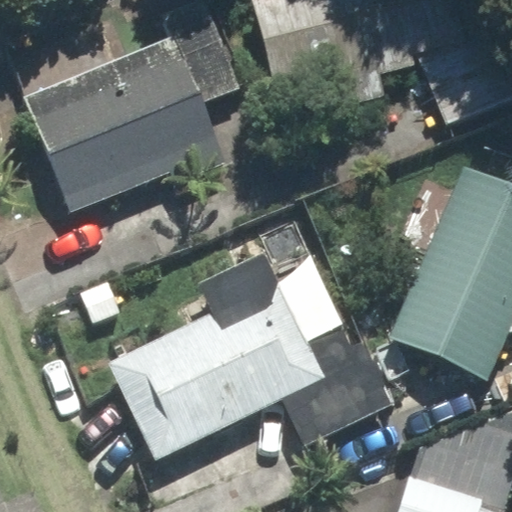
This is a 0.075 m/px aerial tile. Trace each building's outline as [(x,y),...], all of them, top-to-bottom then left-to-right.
[(200,0),(160,15),(170,42),(29,95),(76,218),(237,157),(215,100),(255,85),(222,0),(200,0)] [(296,109),(430,67),(449,125),(511,104),(511,34),(509,25),(467,38),(455,0),(283,0),(263,7),(296,109)] [(511,347),(511,173),(470,156),(390,347),(494,391),(511,347)] [(213,316),(114,365),(164,468),(284,409),(308,459),(397,416),(315,249),(273,269),(256,234),(229,248),(238,266),(198,286),(213,316)] [(511,511),(511,415),(427,453),(417,489),(410,487),(402,511),(511,511)]
